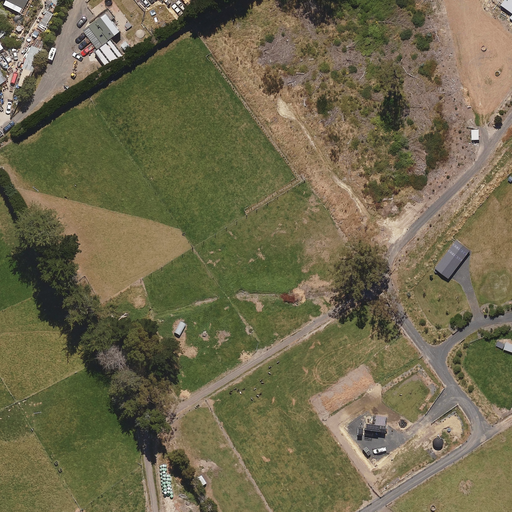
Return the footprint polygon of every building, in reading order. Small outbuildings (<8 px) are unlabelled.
[(4,0),(5,0),(3,5),(20,14),(26,0),(4,0)] [(511,12),(511,0),(504,0),(502,5),(511,12)] [(97,49),(120,30),(105,13),(83,31),(97,49)] [(125,52),(137,44),(132,38),(127,42),(126,41),(120,45),(119,43),(115,47),(122,57),(126,54),(125,52)] [(110,60),(119,54),(113,45),(104,51),(110,60)]
